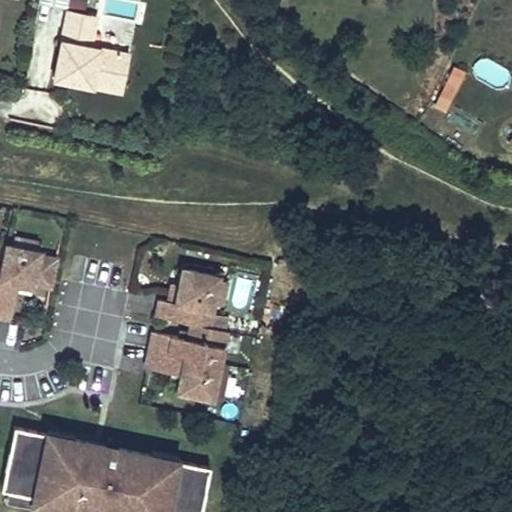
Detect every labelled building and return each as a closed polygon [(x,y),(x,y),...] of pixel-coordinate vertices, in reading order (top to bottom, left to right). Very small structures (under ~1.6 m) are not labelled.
[(84,9),(85,0),(69,0),(69,6),(84,9)] [(97,15),(68,10),(54,79),(92,86),(95,74),(125,80),(130,54),(91,46),(97,15)] [(465,73),(453,67),(434,107),(446,112),(465,73)] [(125,80),(95,74),(92,86),(123,93),(125,80)] [(37,251),(38,241),(14,236),(12,246),(37,251)] [(6,245),(0,270),(0,317),(11,319),(18,284),(33,287),(34,284),(51,287),(56,259),(40,255),(41,251),(37,251),(12,246),(6,245)] [(159,299),(156,315),(191,323),(208,326),(219,275),(182,268),(179,285),(176,302),(165,300),(159,299)] [(179,285),(169,283),(165,300),(176,302),(179,285)] [(208,326),(191,323),(188,339),(153,331),(150,348),(220,362),(227,330),(208,326)] [(220,362),(150,348),(145,368),(180,375),(177,391),(213,398),(220,362)] [(200,511),(210,467),(176,459),(175,464),(158,461),(159,456),(119,447),(117,454),(88,448),(90,441),(65,436),(63,442),(47,438),(48,432),(14,425),(1,488),(9,490),(33,495),(32,502),(72,511),(74,506),(105,511),(200,511)] [(119,447),(90,441),(88,448),(117,454),(119,447)] [(8,497),(32,502),(33,495),(9,490),(8,497)]
